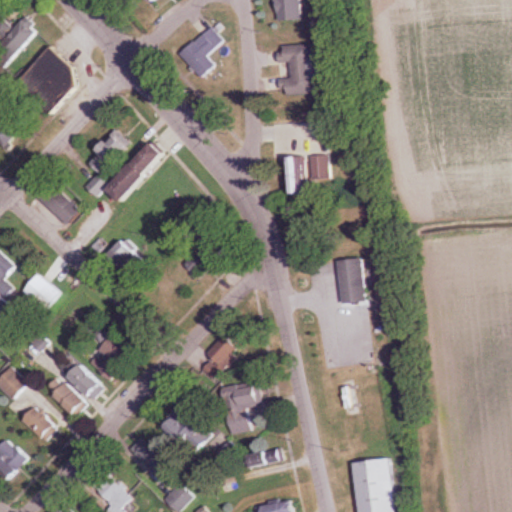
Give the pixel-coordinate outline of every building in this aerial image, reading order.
[(305,0),(277,0),(279,22),(306,22),(305,0)] [(0,24),(0,36),(23,55),(43,30),(28,18),(20,28),(6,17),(0,24)] [(184,52),(203,79),(219,68),(211,56),(228,45),(218,29),(184,52)] [(319,95),(317,46),(284,47),(285,65),(295,64),(295,80),(285,81),(286,96),(319,95)] [(0,109),(4,106),(0,102),(0,141),(10,150),(24,133),(0,112),(0,109)] [(101,198),(114,184),(109,180),(138,148),(121,133),(94,164),(101,171),(88,186),(101,198)] [(129,204),(174,156),(159,143),(115,191),(129,204)] [(334,157),(315,157),(315,181),(334,181),(334,157)] [(301,158),(301,196),(311,196),(311,158),(301,158)] [(40,196),(72,227),(86,212),(56,181),(40,196)] [(145,260),(130,240),(111,254),(126,274),(145,260)] [(201,277),(216,257),(203,247),(187,266),(201,277)] [(0,316),(21,291),(9,280),(20,267),(0,250),(0,316)] [(372,303),(368,260),(343,262),(347,306),(372,303)] [(115,382),(139,350),(116,333),(92,365),(115,382)] [(209,356),(214,361),(205,371),(217,382),(244,352),(227,336),(209,356)] [(74,380),(97,402),(110,388),(88,366),(74,380)] [(0,384),(18,401),(34,385),(17,367),(0,384)] [(56,397),(79,419),(92,405),(70,383),(56,397)] [(264,387),(226,388),(227,408),(264,406),(264,387)] [(176,406),(163,427),(205,454),(218,433),(176,406)] [(26,420),(50,444),(63,431),(40,408),(26,420)] [(33,460),(12,439),(0,451),(0,468),(12,481),(33,460)] [(166,476),(176,458),(142,440),(132,458),(166,476)] [(231,466),(244,455),(233,442),(220,454),(231,466)] [(255,469),(287,462),(284,450),(253,457),(255,469)] [(402,511),(397,460),(359,464),(364,511),(402,511)] [(183,511),(199,497),(185,483),(168,501),(178,511),(183,511)]
